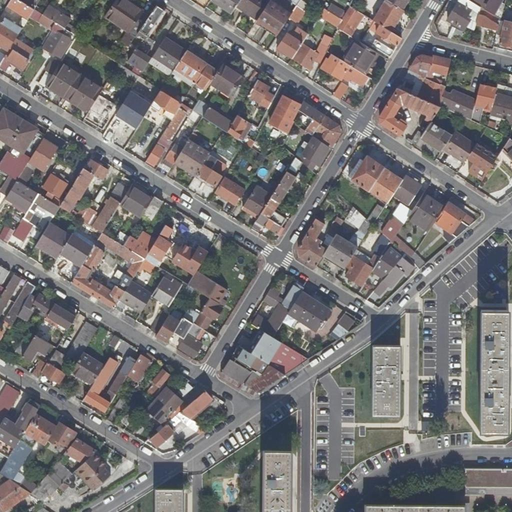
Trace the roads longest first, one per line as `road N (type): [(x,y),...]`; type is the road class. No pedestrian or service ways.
road 1 (residential): [(0,85),(274,252)]
road 2 (residential): [(194,376),(0,256)]
road 3 (residential): [(360,125),(171,0)]
road 4 (residential): [(161,470),(0,369)]
road 5 (residential): [(338,511),(369,483),(411,464),(511,454)]
road 6 (residential): [(360,125),(497,216)]
road 7 (residential): [(497,216),(381,317)]
road 8 (residential): [(274,252),(360,125)]
road 9 (residential): [(194,376),(274,252)]
road 10 (residential): [(293,382),(304,400),(303,511)]
road 11 (residential): [(274,252),(381,317)]
